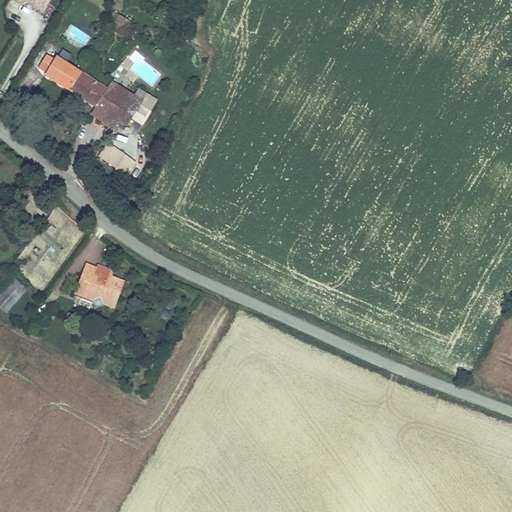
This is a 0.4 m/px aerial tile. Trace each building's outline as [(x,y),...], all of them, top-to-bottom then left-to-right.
[(15,0),(16,0),(42,15),(50,0),(15,0)] [(112,29),(121,16),(114,12),(106,23),(111,29),(112,29)] [(129,21),(121,16),(112,29),(120,33),(129,21)] [(53,63),(46,57),(38,68),(46,74),(46,75),(97,109),(117,122),(126,128),(142,104),(111,84),(105,93),(56,58),(53,63)] [(112,129),(117,122),(97,109),(92,116),(112,129)] [(97,159),(128,176),(137,161),(106,143),(97,159)] [(109,271),(98,268),(97,269),(88,266),(77,292),(96,300),(91,305),(94,309),(106,309),(109,303),(112,304),(121,283),(110,280),(112,275),(109,271)] [(18,296),(7,288),(1,295),(13,304),(18,296)] [(89,310),(92,302),(77,297),(75,304),(89,310)]
